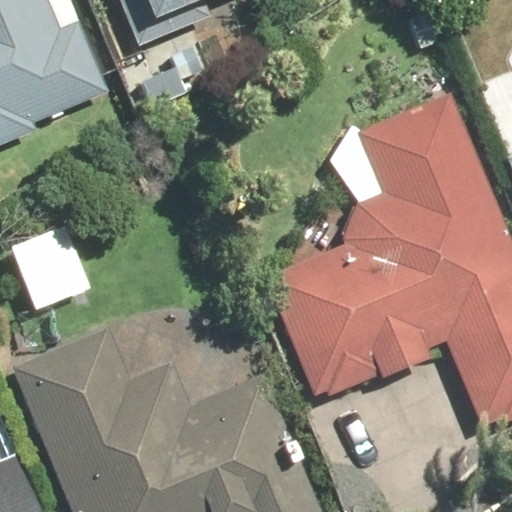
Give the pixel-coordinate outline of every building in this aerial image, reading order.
[(79,0),(0,0),(0,143),(119,95),(79,0)] [(121,0),(142,53),(203,28),(197,13),(228,0),(121,0)] [(170,71),(137,86),(150,115),(208,90),(190,48),(164,60),(170,71)] [(511,419),(511,264),(442,96),(351,136),(376,197),(374,198),(372,198),(370,198),(368,199),(366,199),(364,200),(362,201),(360,202),(358,203),(356,204),(355,205),(353,207),(351,208),(350,210),(349,211),(347,213),(346,215),(345,216),(344,218),(343,220),(342,222),(341,224),(341,226),(340,228),(340,230),(340,232),(339,234),(339,236),(339,238),(340,241),(340,243),(340,245),(341,247),(341,249),(342,251),(261,284),(311,403),(448,346),(483,431),(511,419)] [(511,151),(500,156),(511,185),(511,151)] [(99,330),(0,370),(57,511),(312,511),(257,374),(188,402),(174,369),(123,390),(99,330)] [(0,511),(31,511),(10,454),(0,457),(0,511)]
